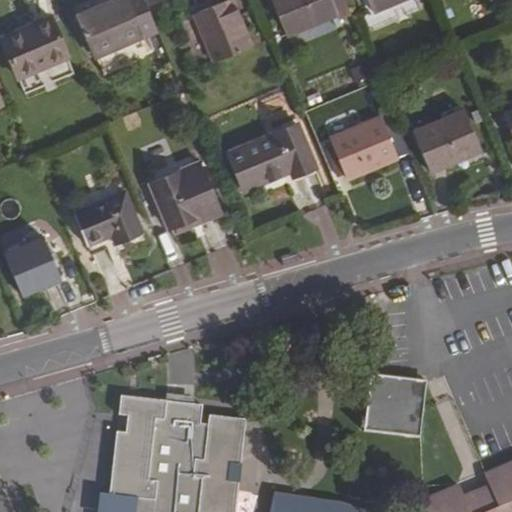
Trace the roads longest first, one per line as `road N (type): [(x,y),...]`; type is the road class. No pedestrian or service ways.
road 1 (residential): [(511,228),(0,373)]
road 2 (unknown): [(152,328),(188,376),(254,407),(262,430),(255,510)]
